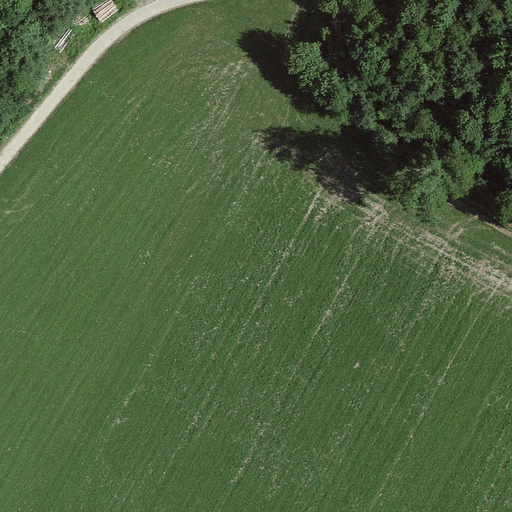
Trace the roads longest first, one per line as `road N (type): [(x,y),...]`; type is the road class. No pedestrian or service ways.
road 1 (track): [(511,218),(347,127),(302,74),(294,12),(305,0)]
road 2 (track): [(0,159),(103,40),(169,0)]
